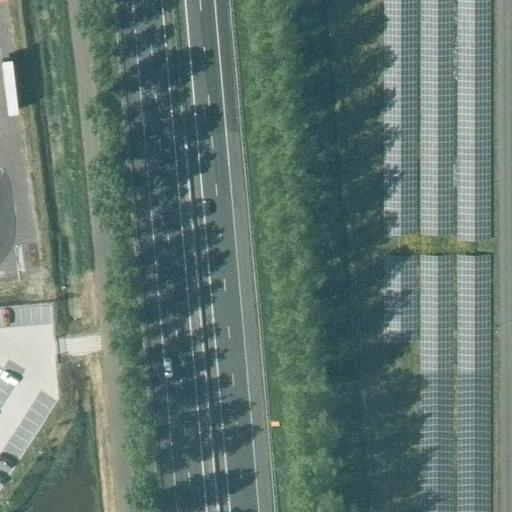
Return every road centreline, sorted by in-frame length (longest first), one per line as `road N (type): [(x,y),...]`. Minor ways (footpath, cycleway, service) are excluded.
road 1 (unclassified): [(125,511),(74,0)]
road 2 (motorway): [(146,0),(191,511)]
road 3 (motorway): [(244,511),(200,0)]
